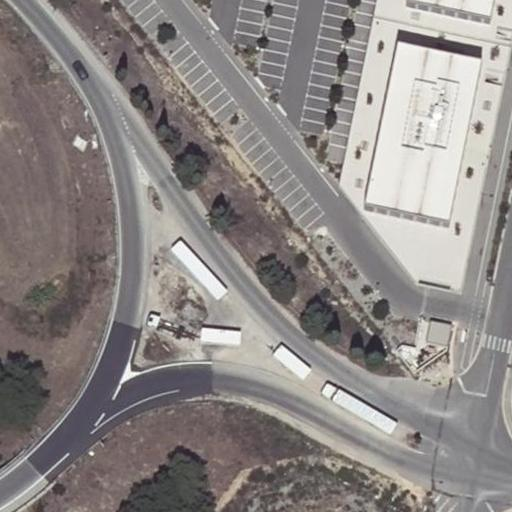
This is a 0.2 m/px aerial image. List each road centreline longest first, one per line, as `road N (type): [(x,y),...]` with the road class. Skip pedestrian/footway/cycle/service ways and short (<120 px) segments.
road 1 (unclassified): [(471,476),(430,424),(328,362),(265,307),(91,77)]
road 2 (unclassified): [(77,432),(142,389),(176,378),(231,378),(273,389),(412,462),(471,476)]
road 3 (primary): [(77,432),(116,353),(135,262),(122,156),(91,77)]
road 4 (tertiary): [(471,476),(511,271)]
